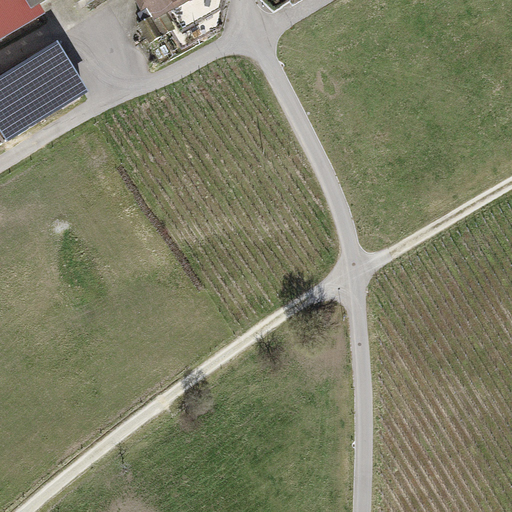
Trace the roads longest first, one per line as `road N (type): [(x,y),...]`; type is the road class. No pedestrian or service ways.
road 1 (track): [(511,182),(352,273),(34,511)]
road 2 (residential): [(255,34),(341,212),(362,340),(361,511)]
road 3 (residential): [(255,34),(125,92),(0,163)]
